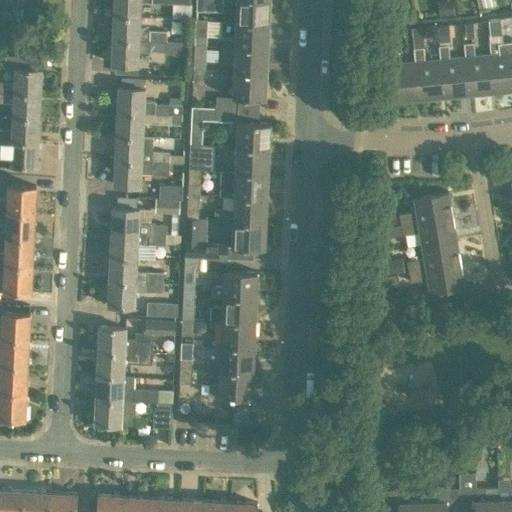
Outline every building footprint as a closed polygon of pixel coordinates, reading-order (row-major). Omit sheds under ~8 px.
[(22,0),(11,0),(11,6),(16,18),(21,17),(22,8),(22,0)] [(113,0),(113,14),(139,15),(139,1),(168,2),(191,3),(190,0),(113,0)] [(196,0),(196,10),(208,10),(208,0),(196,0)] [(268,0),(235,0),(235,21),(267,23),(268,0)] [(139,15),(113,14),(112,38),(138,39),(139,15)] [(207,19),(195,18),(195,34),(206,35),(207,19)] [(501,34),(500,18),(488,19),(489,35),(501,34)] [(267,23),(235,21),(234,46),(266,48),(267,23)] [(473,23),(465,24),(466,37),(474,36),(473,23)] [(448,25),(438,26),(439,41),(449,40),(448,25)] [(415,27),(412,27),(414,48),(415,61),(419,60),(422,99),(448,97),(444,58),(440,58),(425,60),(424,51),(424,47),(422,26),(415,27)] [(388,41),(398,41),(397,29),(387,30),(388,41)] [(149,30),(149,39),(166,40),(166,30),(149,30)] [(112,38),(111,62),(137,63),(137,51),(150,52),(150,49),(165,50),(165,53),(184,53),(184,40),(166,40),(149,39),(138,39),(112,38)] [(499,39),(489,40),(491,53),(494,53),(498,92),(511,90),(511,41),(499,42),(499,39)] [(474,42),(464,43),(465,56),(469,55),(473,94),(498,92),(494,53),(491,53),(475,55),(474,42)] [(205,60),(206,43),(194,43),(193,59),(205,60)] [(449,44),(439,45),(440,58),(444,58),(448,97),(473,94),(469,55),(465,56),(450,57),(449,44)] [(266,48),(234,46),(233,70),(266,72),(266,48)] [(399,49),(389,50),(390,64),(391,64),(393,64),(397,102),(422,99),(419,60),(415,61),(400,62),(399,49)] [(5,67),(14,68),(13,81),(0,80),(0,90),(40,92),(41,67),(26,67),(26,55),(6,54),(5,67)] [(186,66),(183,63),(178,63),(174,66),(174,71),(178,74),(183,74),(186,71),(186,66)] [(205,68),(193,68),(192,84),(204,84),(205,68)] [(265,97),(266,72),(233,70),(232,96),(265,97)] [(155,99),(143,99),(143,86),(144,77),(121,76),(121,85),(116,85),(115,110),(181,114),(181,104),(154,102),(155,99)] [(12,114),(39,115),(40,92),(0,90),(0,100),(12,101),(12,114)] [(191,106),(190,141),(201,142),(202,119),(215,119),(215,107),(191,106)] [(181,114),(115,110),(114,135),(141,136),(142,122),(170,123),(171,113),(181,114)] [(0,138),(38,139),(39,115),(12,114),(11,129),(0,128),(0,138)] [(237,120),(235,146),(268,147),(269,122),(237,120)] [(141,136),(114,135),(113,158),(168,161),(169,151),(152,150),(153,136),(141,136)] [(36,164),(38,139),(0,138),(0,147),(0,148),(0,155),(10,156),(9,163),(36,164)] [(200,168),(201,142),(190,141),(189,167),(200,168)] [(234,171),(267,172),(268,147),(235,146),(234,171)] [(168,171),(168,161),(113,158),(112,183),(139,184),(140,172),(152,172),(151,170),(168,171)] [(199,192),(200,168),(189,167),(187,192),(199,192)] [(233,195),(266,197),(267,172),(234,171),(233,195)] [(0,210),(6,211),(34,212),(35,184),(7,183),(6,197),(0,196),(0,210)] [(159,183),(159,197),(180,198),(181,198),(182,184),(159,183)] [(399,213),(401,223),(451,215),(447,191),(411,197),(414,210),(399,213)] [(187,192),(186,216),(198,217),(199,192),(187,192)] [(266,197),(233,195),(232,209),(215,208),(214,219),(232,220),(265,221),(266,197)] [(156,197),(155,211),(179,212),(180,198),(159,197),(156,197)] [(111,206),(110,231),(137,232),(148,233),(149,222),(149,220),(138,220),(139,207),(127,207),(111,206)] [(5,237),(33,238),(34,212),(6,211),(5,237)] [(385,236),(417,230),(420,245),(455,238),(451,215),(401,223),(385,226),(385,236)] [(207,218),(198,217),(186,216),(184,217),(184,241),(185,256),(198,256),(203,256),(227,258),(227,243),(206,242),(207,218)] [(263,247),(265,221),(232,220),(230,246),(263,247)] [(149,222),(148,233),(165,233),(166,223),(149,222)] [(110,231),(109,254),(136,256),(137,242),(148,243),(148,233),(137,232),(110,231)] [(148,233),(148,243),(155,243),(165,243),(165,233),(148,233)] [(0,263),(31,265),(33,238),(5,237),(4,251),(0,250),(0,263)] [(455,238),(420,245),(422,257),(407,260),(409,271),(460,262),(455,238)] [(163,271),(136,270),(136,256),(109,254),(108,278),(163,282),(163,271)] [(184,267),(183,292),(194,292),(196,268),(198,268),(198,256),(185,256),(184,267)] [(385,258),(387,271),(400,269),(398,256),(385,258)] [(460,262),(409,271),(410,280),(426,278),(429,293),(464,286),(460,262)] [(30,291),(31,265),(0,263),(0,275),(3,276),(2,290),(30,291)] [(212,285),(212,294),(222,295),(255,296),(256,271),(224,269),(223,285),(212,285)] [(399,283),(397,273),(382,275),(381,286),(399,283)] [(162,291),(163,282),(108,278),(107,303),(134,304),(135,291),(162,291)] [(183,292),(182,317),(193,317),(194,308),(194,292),(183,292)] [(255,296),(222,295),(222,306),(211,305),(210,319),(221,319),(254,321),(255,296)] [(147,301),(146,314),(176,315),(177,302),(147,301)] [(0,338),(27,339),(28,311),(1,310),(0,324),(0,323),(0,338)] [(193,332),(193,317),(182,317),(181,333),(193,332)] [(175,320),(146,318),(145,331),(152,332),(174,333),(175,320)] [(193,319),(193,334),(202,334),(208,328),(208,320),(193,319)] [(220,344),(253,345),(254,321),(221,319),(220,344)] [(96,349),(151,352),(152,341),(124,339),(125,326),(97,325),(96,349)] [(0,362),(26,364),(27,339),(0,338),(0,362)] [(180,357),(191,358),(192,342),(181,342),(180,357)] [(219,369),(252,370),(253,345),(220,344),(219,369)] [(151,352),(96,349),(95,373),(122,374),(123,361),(151,362),(151,352)] [(166,352),(165,360),(173,360),(174,352),(166,352)] [(0,362),(0,389),(25,391),(26,364),(0,362)] [(191,367),(180,366),(179,382),(190,383),(191,367)] [(251,396),(252,370),(219,369),(217,394),(251,396)] [(122,374),(95,373),(94,397),(134,400),(149,400),(157,401),(158,387),(133,387),(134,375),(122,374)] [(25,391),(0,389),(0,417),(24,418),(25,391)] [(134,411),(134,400),(94,397),(93,422),(134,424),(134,411)] [(170,426),(171,407),(153,406),(153,425),(170,426)] [(457,442),(458,459),(472,458),(472,442),(457,442)] [(378,443),(378,459),(398,459),(398,443),(378,443)] [(511,511),(511,485),(510,486),(510,497),(497,498),(497,511),(511,511)] [(497,511),(497,498),(497,486),(459,487),(459,511),(497,511)] [(21,511),(23,489),(0,487),(0,511),(21,511)] [(434,488),(434,500),(421,501),(421,511),(459,511),(459,487),(434,488)] [(421,511),(421,501),(409,501),(409,488),(384,489),(383,511),(421,511)] [(23,489),(21,511),(47,511),(49,490),(23,489)] [(74,511),(76,491),(49,490),(47,511),(74,511)] [(121,511),(123,494),(96,493),(94,511),(121,511)] [(123,494),(121,511),(149,511),(150,496),(127,494),(123,494)] [(176,511),(177,497),(150,496),(149,511),(176,511)] [(202,511),(204,499),(177,497),(176,511),(202,511)] [(228,511),(229,500),(204,499),(202,511),(228,511)] [(229,500),(228,511),(256,511),(257,501),(229,500)]
